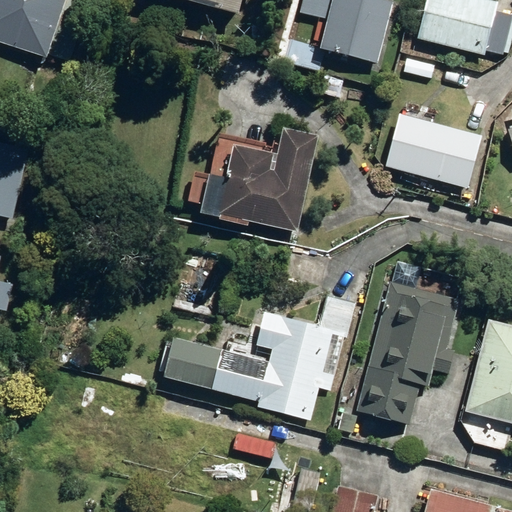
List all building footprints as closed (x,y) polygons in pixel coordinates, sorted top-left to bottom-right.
[(0,0),(0,46),(41,60),(60,0),(0,0)] [(164,0),(232,17),(235,0),(164,0)] [(316,51),(374,65),(390,3),(377,0),(299,0),(296,12),(324,19),(316,51)] [(422,0),(413,40),(481,57),(483,51),(505,56),(511,28),(511,16),(492,12),(494,4),(478,0),(422,0)] [(401,72),(429,79),(433,65),(404,58),(401,72)] [(382,168),(465,189),(479,137),(395,116),(382,168)] [(244,223),(294,234),(315,137),(278,130),(269,173),(265,172),(268,156),(229,148),(222,181),(202,177),(194,215),(214,219),(213,221),(244,227),(244,223)] [(0,214),(16,219),(33,149),(0,141),(0,214)] [(0,308),(10,311),(16,286),(0,282),(0,272),(4,256),(0,255),(0,308)] [(354,413),(406,427),(417,386),(433,391),(438,372),(445,374),(451,352),(444,350),(456,301),(387,283),(354,413)] [(253,408),(307,422),(316,389),(329,392),(342,338),(344,339),(353,304),(325,296),(317,328),(260,314),(253,346),(268,350),(264,364),(168,340),(158,380),(255,404),(253,408)] [(460,414),(511,426),(511,329),(482,322),(460,414)] [(66,348),(35,344),(33,361),(64,365),(66,348)] [(101,387),(84,384),(78,409),(95,413),(101,387)] [(336,430),(350,434),(354,418),(340,414),(336,430)] [(473,445),(489,448),(492,434),(475,431),(473,445)] [(236,432),(231,448),(270,460),(275,444),(236,432)] [(314,511),(322,474),(299,470),(291,511),(314,511)] [(329,511),(371,511),(375,497),(336,488),(329,511)] [(421,511),(504,511),(427,492),(421,511)]
